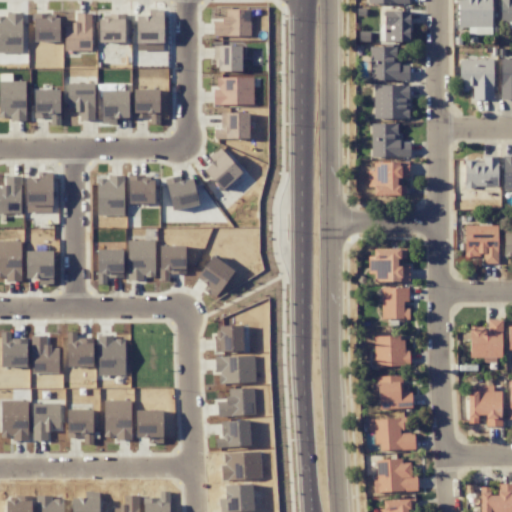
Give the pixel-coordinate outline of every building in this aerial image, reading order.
[(409,41),(408,11),(386,11),(387,42),(409,41)] [(371,79),(407,80),(407,66),(395,66),(395,59),(386,59),(385,74),(371,73),(371,79)] [(408,86),(373,85),(372,118),(407,119),(408,86)] [(372,157),(398,156),(396,124),(370,125),(372,157)] [(464,256),(482,256),(483,264),(498,264),(497,225),(464,226),(464,256)] [(511,233),(504,233),(503,259),(511,259),(511,233)] [(381,309),(381,318),(408,318),(408,309),(381,309)] [(470,358),(501,357),(500,320),(487,320),(487,328),(469,328),(470,358)] [(408,365),(408,350),(402,350),(401,335),(373,336),(374,367),(408,365)] [(500,391),(492,391),(492,386),(476,385),(476,391),(468,391),(467,423),(477,423),(477,415),(485,415),(485,426),(500,426),(500,391)] [(216,402),(217,416),(253,413),(251,389),(227,391),(228,401),(216,402)] [(130,400),(103,401),(103,437),(116,437),(116,440),(130,440),(130,400)] [(32,404),(32,437),(32,441),(46,441),(46,432),(59,432),(58,404),(32,404)] [(92,408),(66,408),(66,433),(91,434),(92,408)] [(135,409),(136,438),(162,438),(161,408),(135,409)] [(249,446),(248,419),(225,420),(226,446),(249,446)] [(416,490),(416,473),(410,473),(410,465),(391,466),(392,476),(373,477),(374,493),(416,490)] [(480,493),(479,511),(511,511),(511,484),(497,484),(497,493),(480,493)]
